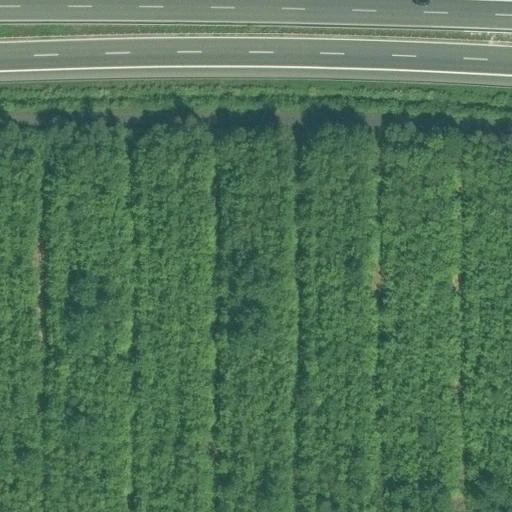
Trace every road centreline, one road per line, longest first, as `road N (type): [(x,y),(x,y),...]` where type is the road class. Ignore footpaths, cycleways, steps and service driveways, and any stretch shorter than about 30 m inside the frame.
road 1 (trunk): [(0,60),(248,54),(511,65)]
road 2 (trunk): [(511,17),(0,9)]
